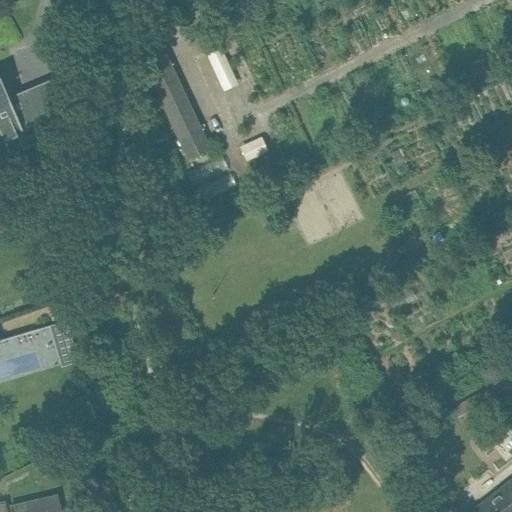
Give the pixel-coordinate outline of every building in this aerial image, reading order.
[(187,158),(209,149),(170,64),(148,74),(187,158)] [(42,138),(58,131),(47,106),(57,102),(57,89),(56,89),(55,101),(33,111),(25,92),(11,98),(4,101),(0,91),(0,155),(8,152),(9,155),(10,154),(9,152),(42,138)] [(227,159),(192,167),(199,197),(234,189),(227,159)] [(185,252),(174,258),(180,271),(191,265),(185,252)] [(72,339),(67,320),(49,325),(55,344),(72,339)] [(462,423),(484,411),(474,394),(453,406),(462,423)] [(511,511),(511,478),(469,511),(511,511)] [(11,511),(63,511),(59,492),(23,500),(10,503),(11,511)]
